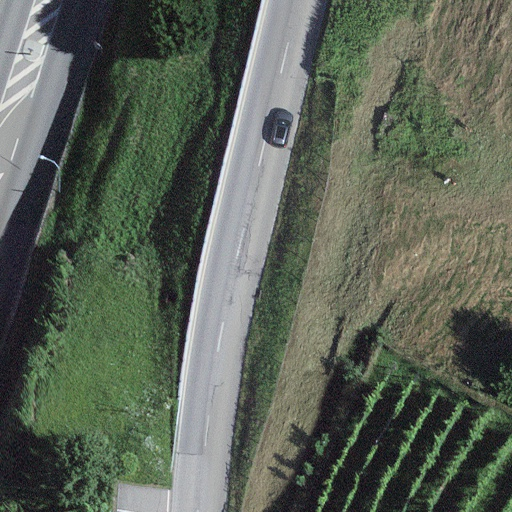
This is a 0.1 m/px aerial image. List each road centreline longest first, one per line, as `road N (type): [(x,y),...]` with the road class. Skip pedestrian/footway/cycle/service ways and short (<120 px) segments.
road 1 (tertiary): [(194,511),(219,328),(297,0)]
road 2 (primary): [(0,161),(51,0)]
